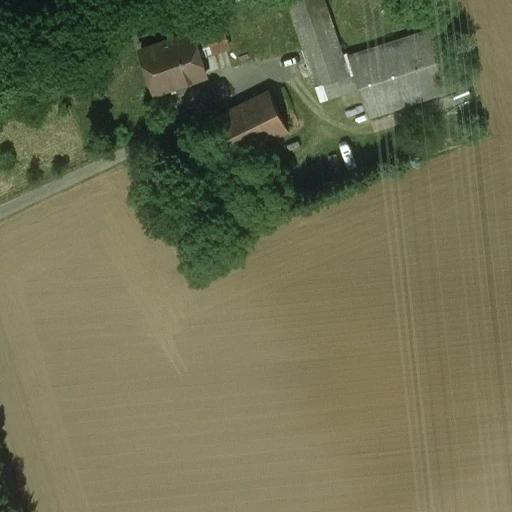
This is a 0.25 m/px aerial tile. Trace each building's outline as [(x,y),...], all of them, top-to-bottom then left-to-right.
[(322,0),(299,0),(289,4),(317,87),(320,86),(320,88),(323,87),(328,100),(343,95),(337,80),(348,77),(342,60),(322,0)] [(395,0),(387,10),(402,22),(409,12),(395,0)] [(221,51),(237,47),(230,19),(214,23),(221,51)] [(439,29),(342,60),(348,77),(354,75),(369,118),(459,89),(439,29)] [(192,35),(141,52),(155,94),(206,77),(192,35)] [(269,92),(209,122),(233,171),(254,161),(248,151),(288,131),(269,92)]
